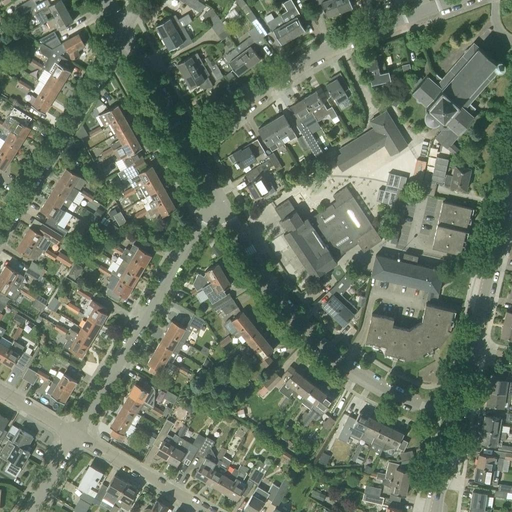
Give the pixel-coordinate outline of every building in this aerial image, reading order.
[(35,1),(37,0),(29,0),(21,5),(15,9),(19,15),(29,9),(37,5),(35,1)] [(52,12),(55,17),(67,10),(61,0),(58,0),(51,4),(48,0),(45,0),(37,5),(29,9),(33,15),(37,13),(40,18),(50,12),(50,13),(52,12)] [(207,6),(197,0),(185,0),(184,2),(200,13),(207,6)] [(316,0),(318,4),(321,2),(327,17),(340,12),(335,0),(316,0)] [(354,0),(335,0),(340,12),(353,7),(350,2),(354,0)] [(300,15),(295,7),(280,15),(285,23),(293,37),(305,31),(297,17),(300,15)] [(203,16),(207,21),(217,13),(213,8),(203,16)] [(262,38),(267,34),(248,8),(243,11),(254,27),(262,38)] [(55,17),(53,18),(47,22),(50,28),(55,26),(57,30),(60,29),(61,31),(68,27),(67,25),(74,21),(67,10),(55,17)] [(207,21),(210,26),(220,18),(217,13),(207,21)] [(182,27),(175,15),(156,26),(163,38),(182,27)] [(293,37),(285,23),(280,15),(267,23),(272,32),(273,31),(281,44),(293,37)] [(220,18),(210,26),(214,30),(224,23),(220,18)] [(2,26),(12,33),(15,28),(5,21),(2,26)] [(224,23),(214,30),(217,35),(228,28),(224,23)] [(178,45),(181,49),(192,42),(183,26),(182,27),(163,38),(169,50),(178,45)] [(260,59),(254,51),(266,43),(262,38),(254,27),(248,32),(251,36),(235,48),(250,67),(260,59)] [(217,35),(221,40),(221,41),(231,33),(228,28),(217,35)] [(38,40),(38,41),(45,45),(57,38),(54,31),(38,40)] [(80,58),(78,52),(85,48),(83,45),(84,44),(78,34),(63,43),(68,53),(70,52),(72,60),(80,58)] [(45,45),(52,50),(61,45),(57,38),(45,45)] [(228,40),(225,43),(229,49),(233,46),(228,40)] [(71,62),(52,50),(45,45),(38,41),(35,45),(40,48),(41,53),(48,58),(43,66),(38,63),(36,66),(41,70),(43,68),(51,73),(65,82),(71,71),(67,69),(71,62)] [(435,138),(447,149),(452,143),(459,135),(475,117),(470,114),(476,108),(470,103),(497,72),(498,73),(502,72),(505,69),(505,65),(501,62),(498,63),(497,63),(473,42),(442,79),(436,73),(431,79),(427,75),(411,93),(417,98),(416,101),(419,103),(422,102),(426,106),(426,107),(428,109),(426,112),(425,120),(430,125),(434,124),(441,130),(435,138)] [(225,56),(225,57),(238,75),(250,67),(235,48),(225,56)] [(184,76),(199,68),(198,68),(203,65),(197,53),(177,64),(184,76)] [(207,64),(214,60),(211,55),(204,59),(207,64)] [(371,85),(390,80),(388,69),(386,69),(384,61),(378,62),(377,59),(365,62),(370,83),(371,83),(371,85)] [(209,68),(210,68),(216,79),(222,76),(216,64),(214,60),(207,64),(209,68)] [(402,66),(404,77),(412,75),(409,64),(402,66)] [(209,75),(203,65),(198,68),(199,68),(184,76),(191,88),(199,83),(203,89),(211,88),(212,86),(207,76),(209,75)] [(45,83),(58,92),(65,82),(51,73),(45,83)] [(344,91),(349,88),(340,73),(330,79),(331,82),(326,85),(330,92),(329,92),(333,99),(345,92),(344,91)] [(45,83),(38,94),(52,102),(58,92),(45,83)] [(390,103),(402,89),(377,95),(382,102),(390,103)] [(327,110),(326,109),(319,96),(318,97),(315,91),(304,98),(314,116),(317,121),(329,114),(332,120),(337,116),(332,107),(327,110)] [(45,113),(52,102),(38,94),(32,105),(45,113)] [(291,106),(299,118),(301,121),(305,121),(314,116),(304,98),(291,106)] [(202,102),(199,101),(196,103),(195,106),(197,109),(200,110),(202,108),(203,105),(202,102)] [(106,126),(111,124),(124,116),(118,104),(100,115),(106,126)] [(5,120),(4,122),(2,124),(11,130),(25,138),(31,128),(26,125),(31,118),(14,107),(6,120),(5,120)] [(369,121),(373,128),(339,150),(341,154),(334,158),(342,172),(384,145),(391,156),(408,146),(386,110),(369,121)] [(283,114),(271,121),(281,138),(287,135),(290,140),(297,136),(283,114)] [(130,126),(124,116),(111,124),(117,134),(130,126)] [(281,138),(271,121),(258,129),(272,151),(284,144),(281,138)] [(136,137),(130,126),(117,134),(120,140),(110,145),(112,148),(113,150),(136,137)] [(5,140),(18,149),(25,138),(11,130),(5,140)] [(303,135),(298,138),(305,151),(310,148),(305,139),(303,135)] [(143,159),(138,150),(142,148),(136,137),(113,150),(112,148),(106,151),(108,155),(114,152),(118,160),(122,159),(127,168),(143,159)] [(257,139),(233,153),(228,156),(233,164),(237,161),(242,168),(256,159),(255,158),(266,152),(257,139)] [(5,140),(0,147),(0,151),(12,159),(18,149),(5,140)] [(12,159),(0,151),(0,167),(5,170),(12,159)] [(271,159),(274,165),(276,168),(281,165),(273,153),(269,155),(271,159)] [(311,161),(316,170),(327,163),(322,155),(311,161)] [(146,164),(143,159),(127,168),(130,173),(146,164)] [(270,182),(266,184),(261,175),(260,173),(274,165),(271,159),(249,172),(255,181),(246,186),(255,200),(263,195),(264,198),(275,191),(270,182)] [(398,185),(403,166),(388,162),(383,182),(398,185)] [(135,189),(145,184),(158,176),(152,165),(129,178),(133,187),(132,188),(128,190),(130,194),(136,191),(135,189)] [(471,168),(467,167),(461,166),(455,165),(453,175),(446,174),(443,185),(466,190),(471,168)] [(79,191),(86,180),(67,168),(59,179),(79,191)] [(150,195),(164,187),(158,176),(145,184),(150,195)] [(59,179),(53,189),(72,201),(73,201),(79,191),(59,179)] [(420,193),(425,194),(433,196),(436,184),(423,180),(423,182),(421,190),(420,193)] [(164,187),(150,195),(145,198),(147,202),(146,202),(147,203),(144,205),(146,209),(145,209),(147,211),(170,198),(164,187)] [(389,229),(395,231),(405,190),(399,188),(394,206),(393,213),(389,229)] [(72,201),(53,189),(47,200),(60,208),(62,205),(68,208),(72,201)] [(291,201),(277,211),(289,230),(283,233),(313,279),(337,263),(332,255),(336,252),(339,256),(358,243),(364,252),(382,240),(348,190),(336,197),(340,204),(335,208),(332,204),(312,217),(313,218),(310,220),(308,217),(307,218),(300,207),(297,210),(291,201)] [(154,213),(158,219),(176,208),(170,198),(147,211),(145,209),(140,212),(142,216),(148,213),(150,216),(154,213)] [(40,210),(49,216),(59,222),(65,211),(60,208),(47,200),(40,210)] [(438,224),(469,232),(474,209),(443,202),(438,224)] [(94,214),(100,217),(103,211),(97,208),(94,214)] [(120,218),(117,213),(115,209),(108,212),(113,221),(116,220),(120,218)] [(107,227),(115,233),(118,228),(109,222),(107,227)] [(42,223),(37,231),(30,227),(23,238),(42,250),(45,251),(45,252),(46,250),(51,241),(56,244),(62,236),(53,230),(44,224),(42,223)] [(64,228),(57,224),(53,230),(62,236),(64,237),(68,231),(64,228)] [(469,232),(438,224),(432,247),(463,254),(469,232)] [(74,232),(69,239),(78,244),(82,237),(74,232)] [(142,238),(153,244),(156,239),(145,232),(142,238)] [(16,248),(36,260),(42,250),(23,238),(16,248)] [(152,255),(138,247),(133,244),(130,250),(125,248),(124,251),(118,248),(116,251),(121,255),(122,255),(123,253),(145,266),(152,255)] [(222,248),(215,252),(218,257),(225,253),(222,248)] [(52,253),(49,257),(55,260),(56,258),(69,267),(73,260),(60,252),(57,257),(52,253)] [(120,265),(139,276),(145,266),(123,253),(122,255),(121,255),(120,257),(123,259),(120,265)] [(417,256),(403,253),(401,260),(375,254),(370,276),(428,290),(434,291),(437,292),(443,270),(415,264),(417,256)] [(46,271),(32,261),(28,267),(41,275),(42,276),(46,271)] [(82,267),(75,263),(69,273),(69,276),(75,280),(78,275),(80,274),(83,270),(82,267)] [(198,274),(193,284),(196,289),(198,292),(203,289),(203,287),(225,274),(218,263),(205,271),(206,272),(204,276),(198,274)] [(0,274),(0,276),(18,288),(25,277),(19,274),(20,273),(6,265),(0,274)] [(113,270),(111,272),(110,274),(133,287),(139,276),(120,265),(116,272),(113,270)] [(28,267),(25,273),(35,280),(38,280),(41,275),(28,267)] [(118,300),(121,295),(126,298),(133,287),(110,274),(111,272),(106,269),(103,272),(110,276),(108,279),(110,280),(107,287),(109,288),(106,293),(118,300)] [(226,295),(223,290),(231,285),(225,274),(203,287),(203,289),(211,304),(215,311),(233,300),(229,293),(226,295)] [(324,306),(333,314),(347,299),(341,294),(355,278),(345,275),(335,285),(340,289),(334,295),(334,294),(324,306)] [(0,291),(6,295),(16,301),(19,295),(19,294),(20,292),(25,296),(28,292),(22,289),(21,290),(18,288),(0,276),(0,291)] [(93,294),(81,286),(77,292),(89,300),(93,294)] [(28,292),(25,296),(34,301),(35,299),(45,305),(48,301),(38,295),(38,294),(29,288),(29,289),(30,289),(28,292)] [(0,292),(0,300),(6,304),(9,299),(0,292)] [(347,299),(333,314),(343,325),(357,309),(347,299)] [(83,315),(88,317),(101,325),(107,314),(103,312),(105,308),(92,300),(89,304),(89,305),(83,315)] [(426,304),(422,322),(445,338),(451,331),(448,329),(449,324),(453,325),(454,319),(452,318),(453,311),(456,312),(456,311),(426,304)] [(234,335),(234,334),(251,321),(243,311),(231,321),(229,319),(224,323),(224,326),(231,334),(234,335)] [(194,313),(188,323),(200,330),(205,321),(202,318),(194,313)] [(394,319),(372,313),(365,344),(366,344),(367,341),(374,343),(373,346),(379,347),(380,344),(387,346),(392,325),(394,319)] [(81,328),(95,336),(101,325),(88,317),(81,328)] [(166,331),(184,342),(191,331),(172,321),(166,331)] [(259,331),(251,321),(234,334),(237,338),(241,335),(246,341),(259,331)] [(422,322),(409,329),(414,358),(424,356),(423,352),(427,350),(430,354),(435,350),(432,347),(437,344),(440,346),(445,338),(422,322)] [(511,325),(504,323),(501,336),(506,338),(506,340),(511,341),(511,325)] [(409,329),(392,325),(387,346),(384,356),(386,356),(386,353),(393,354),(393,357),(398,359),(399,355),(404,356),(405,359),(414,358),(409,329)] [(88,346),(95,336),(81,328),(78,333),(70,329),(67,333),(88,346)] [(173,350),(177,352),(178,353),(184,342),(166,331),(160,342),(173,350)] [(254,350),(266,340),(259,331),(246,341),(254,350)] [(88,346),(67,333),(65,338),(67,340),(64,346),(68,349),(82,357),(88,346)] [(274,350),(266,340),(254,350),(261,359),(259,361),(265,368),(273,362),(268,355),(274,350)] [(9,347),(0,341),(0,360),(1,361),(9,347)] [(171,363),(177,352),(173,350),(160,342),(154,353),(171,363)] [(20,354),(9,347),(1,361),(12,368),(20,354)] [(148,371),(158,376),(160,371),(161,372),(164,366),(174,371),(175,369),(180,371),(182,367),(177,364),(176,366),(171,363),(154,353),(147,364),(151,366),(148,371)] [(27,366),(29,358),(21,355),(19,363),(27,366)] [(54,360),(67,368),(70,363),(57,355),(54,360)] [(210,369),(213,363),(206,359),(203,364),(210,369)] [(288,390),(292,393),(304,377),(290,366),(284,374),(288,377),(284,382),(291,387),(288,390)] [(22,378),(33,385),(39,376),(36,374),(37,373),(28,368),(22,378)] [(59,371),(55,377),(52,381),(57,384),(71,392),(77,381),(59,371)] [(275,372),(263,384),(270,391),(281,379),(275,372)] [(304,377),(292,393),(291,394),(301,402),(314,385),(304,377)] [(489,392),(506,395),(511,395),(511,389),(511,381),(508,381),(491,378),(489,392)] [(71,392),(57,384),(52,381),(46,392),(50,395),(64,403),(71,392)] [(144,388),(143,389),(135,384),(129,395),(142,403),(151,408),(150,410),(156,413),(158,409),(152,406),(153,393),(153,391),(153,389),(153,388),(152,388),(150,387),(149,386),(148,386),(146,386),(145,387),(144,388)] [(324,392),(314,385),(301,402),(311,409),(324,392)] [(175,401),(178,395),(168,391),(165,397),(175,401)] [(324,413),(334,400),(324,392),(311,409),(320,417),(324,413)] [(511,395),(506,395),(489,392),(487,405),(508,408),(507,414),(511,414),(511,403),(510,403),(511,395)] [(129,395),(122,405),(136,413),(142,403),(129,395)] [(194,396),(189,403),(196,407),(200,400),(194,396)] [(130,424),(136,413),(122,405),(116,416),(130,424)] [(298,422),(300,423),(307,414),(308,413),(306,411),(298,422)] [(360,412),(356,419),(349,416),(343,426),(351,430),(353,426),(364,432),(371,417),(360,412)] [(0,434),(3,428),(8,420),(0,414),(0,434)] [(483,429),(499,432),(501,418),(485,415),(483,429)] [(110,426),(113,428),(109,435),(121,442),(125,435),(124,434),(130,424),(116,416),(110,426)] [(330,416),(322,426),(328,430),(335,421),(330,416)] [(382,423),(371,417),(364,432),(375,437),(382,423)] [(167,419),(162,428),(161,430),(167,434),(173,423),(167,420),(167,419)] [(375,437),(373,441),(383,447),(392,428),(382,423),(375,437)] [(12,441),(19,430),(12,426),(6,438),(9,440),(12,441)] [(384,450),(396,448),(397,448),(403,451),(407,442),(401,439),(404,434),(392,428),(383,447),(383,448),(384,450)] [(10,459),(11,460),(5,470),(16,477),(18,473),(19,473),(22,468),(21,467),(32,448),(28,446),(33,437),(19,429),(19,430),(12,441),(9,440),(0,455),(9,461),(10,459)] [(480,443),(498,445),(501,446),(501,445),(502,440),(505,441),(506,433),(499,432),(483,429),(480,443)] [(178,435),(179,436),(166,459),(178,466),(180,461),(189,466),(196,454),(199,448),(182,438),(184,432),(181,430),(178,435)] [(175,434),(170,443),(164,439),(159,448),(159,447),(156,453),(166,459),(179,436),(178,435),(178,436),(175,434)] [(203,441),(199,448),(196,454),(204,458),(211,448),(214,442),(206,436),(203,441)] [(293,443),(288,440),(284,445),(289,448),(293,443)] [(268,455),(274,459),(280,449),(274,445),(268,455)] [(401,461),(412,459),(414,458),(412,450),(400,453),(401,461)] [(280,456),(290,462),(293,457),(284,451),(280,456)] [(215,488),(228,465),(220,461),(223,455),(219,453),(216,458),(218,459),(215,465),(205,482),(215,488)] [(330,458),(322,454),(318,462),(326,466),(330,458)] [(502,471),(504,459),(504,457),(497,456),(478,454),(476,466),(492,469),(495,469),(502,471)] [(364,458),(359,455),(356,461),(362,464),(364,458)] [(205,482),(215,465),(204,458),(202,462),(194,475),(205,482)] [(411,472),(409,471),(412,459),(401,461),(401,465),(388,462),(385,474),(378,472),(377,475),(376,479),(382,480),(382,478),(408,484),(411,472)] [(228,465),(215,488),(226,494),(239,471),(237,470),(234,468),(228,478),(223,475),(231,462),(230,461),(228,465)] [(238,500),(241,494),(245,496),(253,483),(258,485),(269,466),(261,461),(257,469),(255,468),(244,486),(241,485),(247,473),(246,472),(248,468),(245,466),(244,467),(240,465),(237,470),(239,471),(226,494),(238,500)] [(77,488),(83,492),(80,498),(90,504),(94,498),(87,494),(90,489),(88,488),(91,484),(95,486),(103,473),(90,466),(86,473),(84,471),(80,477),(83,478),(79,484),(80,484),(77,488)] [(492,469),(476,466),(474,480),(489,482),(489,484),(498,485),(499,478),(494,476),(495,469),(492,469)] [(114,475),(107,487),(102,484),(94,498),(101,502),(103,499),(114,505),(127,482),(114,475)] [(275,494),(272,499),(271,503),(277,507),(292,479),(286,476),(283,480),(279,487),(275,494)] [(382,483),(391,488),(390,493),(406,496),(408,484),(382,478),(382,480),(382,483)] [(139,489),(137,488),(136,487),(134,485),(133,486),(127,482),(114,505),(109,511),(116,511),(120,506),(128,511),(132,504),(130,503),(139,489)] [(267,497),(272,499),(275,494),(279,487),(272,483),(270,487),(267,485),(259,499),(253,494),(244,509),(249,511),(256,511),(259,508),(260,509),(267,497)] [(511,490),(511,485),(499,484),(498,491),(507,492),(511,493),(511,490)] [(379,497),(381,489),(365,486),(364,493),(379,497)] [(322,501),(324,495),(318,492),(315,498),(322,501)] [(484,508),(487,494),(472,492),(470,508),(471,508),(484,510),(484,508)] [(362,501),(380,505),(381,498),(379,497),(364,493),(362,501)] [(164,511),(168,507),(166,506),(167,504),(163,502),(162,503),(156,500),(151,509),(149,508),(148,508),(146,509),(144,510),(143,511),(142,511),(164,511)]
